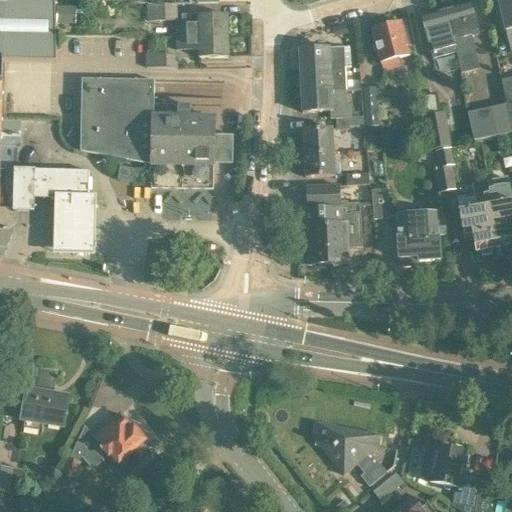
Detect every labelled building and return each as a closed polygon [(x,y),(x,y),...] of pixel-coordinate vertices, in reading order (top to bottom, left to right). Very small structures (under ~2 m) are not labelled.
[(0,0),(0,61),(3,62),(55,63),(54,0),(0,0)] [(511,54),(511,0),(497,0),(511,55),(511,54)] [(445,11),(457,55),(464,77),(480,72),(470,36),(478,34),(469,4),(445,11)] [(147,22),(176,22),(176,5),(147,5),(147,22)] [(55,7),(56,25),(73,24),(72,7),(55,7)] [(433,61),(457,55),(445,11),(421,17),(433,61)] [(185,25),(175,25),(176,38),(227,37),(226,16),(185,16),(185,25)] [(371,30),(380,63),(382,63),(384,71),(401,67),(399,58),(409,56),(401,22),(371,30)] [(227,37),(176,38),(176,51),(199,51),(199,59),(227,59),(227,37)] [(349,48),(298,51),(300,73),(329,72),(329,70),(334,70),(334,65),(344,64),(344,67),(350,67),(349,48)] [(146,70),(176,70),(176,56),(146,56),(146,70)] [(3,62),(0,61),(0,216),(12,214),(12,212),(12,187),(10,187),(10,189),(0,188),(0,132),(2,64),(3,62)] [(329,72),(300,73),(300,93),(330,91),(330,80),(345,79),(344,67),(344,64),(334,65),(334,70),(329,70),(329,72)] [(511,75),(501,79),(507,103),(511,102),(511,75)] [(81,80),(79,152),(151,166),(151,190),(212,191),(214,119),(189,118),(189,107),(176,107),(176,118),(153,118),(154,82),(81,80)] [(362,90),(366,127),(379,125),(376,88),(362,90)] [(330,91),(300,93),(302,113),(329,112),(329,120),(352,118),(351,104),(346,104),(345,90),(330,91)] [(469,114),(474,141),(511,133),(511,132),(510,124),(507,107),(507,106),(469,114)] [(448,146),(444,125),(442,113),(428,115),(433,148),(448,146)] [(335,120),(335,131),(363,129),(362,118),(335,120)] [(302,131),(303,155),(333,153),(332,129),(302,131)] [(333,153),(303,155),(305,178),(334,177),(333,153)] [(117,181),(139,185),(141,172),(119,168),(117,181)] [(451,168),(435,171),(439,196),(456,193),(451,168)] [(14,169),(13,212),(34,212),(34,199),(88,200),(89,172),(35,171),(35,170),(14,169)] [(345,174),(346,186),(371,184),(370,172),(345,174)] [(490,195),(484,196),(485,201),(486,204),(494,247),(499,246),(501,255),(511,252),(511,211),(510,200),(509,200),(505,181),(487,184),(490,195)] [(341,186),(306,188),(307,211),(309,265),(313,265),(315,268),(323,267),(324,265),(328,264),(327,226),(335,226),(334,221),(337,221),(337,217),(340,217),(340,216),(339,209),(338,209),(337,191),(341,190),(341,186)] [(368,190),(371,221),(389,220),(385,188),(368,190)] [(98,195),(57,194),(57,230),(56,257),(97,257),(98,195)] [(475,196),(457,199),(459,211),(458,212),(462,229),(470,227),(475,251),(476,251),(478,260),(496,256),(494,247),(486,204),(485,201),(477,203),(475,196)] [(399,260),(400,260),(400,266),(403,268),(416,267),(418,265),(417,262),(418,262),(439,261),(438,237),(444,236),(444,230),(447,230),(441,201),(434,202),(435,212),(414,213),(413,205),(397,206),(397,215),(396,215),(399,260)] [(335,226),(327,226),(328,264),(332,264),(333,267),(341,266),(343,264),(347,264),(346,238),(351,237),(350,224),(368,224),(368,207),(358,208),(358,214),(350,214),(350,216),(340,216),(340,217),(337,217),(337,221),(334,221),(335,226)] [(21,419),(63,427),(68,399),(50,396),(54,374),(25,368),(18,405),(23,406),(21,419)] [(94,448),(83,457),(93,469),(104,460),(99,454),(102,451),(108,458),(110,456),(118,465),(116,467),(122,475),(151,449),(145,442),(145,441),(133,427),(131,428),(120,415),(94,438),(95,439),(90,443),(94,448)] [(360,477),(369,488),(386,474),(370,454),(378,449),(380,437),(334,428),(334,427),(318,424),(313,424),(311,437),(315,442),(313,447),(319,448),(343,476),(356,466),(363,474),(360,477)] [(436,446),(429,482),(455,487),(452,505),(465,511),(487,511),(491,490),(478,488),(479,479),(461,476),(466,452),(464,451),(461,448),(456,447),(452,449),(450,449),(448,445),(442,444),(438,446),(436,446)] [(61,474),(73,479),(81,461),(69,456),(61,474)] [(0,490),(7,493),(12,471),(0,468),(0,490)] [(373,493),(380,502),(402,484),(395,474),(373,493)] [(52,486),(45,484),(37,487),(35,492),(48,497),(52,486)] [(431,511),(427,506),(420,511),(412,501),(398,511),(431,511)]
